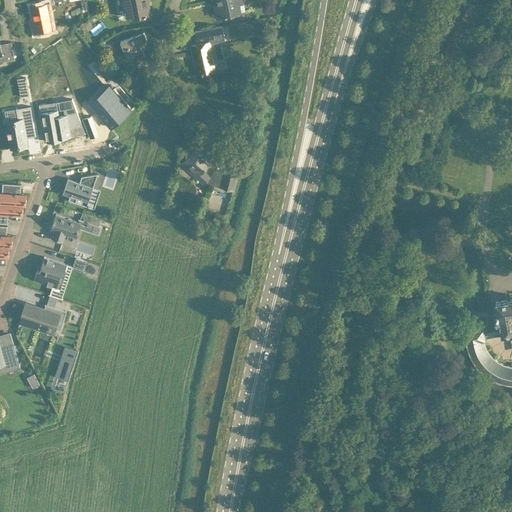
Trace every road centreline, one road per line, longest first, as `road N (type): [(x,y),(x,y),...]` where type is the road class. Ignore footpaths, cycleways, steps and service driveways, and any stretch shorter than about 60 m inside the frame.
road 1 (primary): [(229,511),(295,223)]
road 2 (primary): [(320,0),(295,223)]
road 3 (primary): [(295,223),(348,42)]
road 4 (residential): [(49,159),(0,309)]
